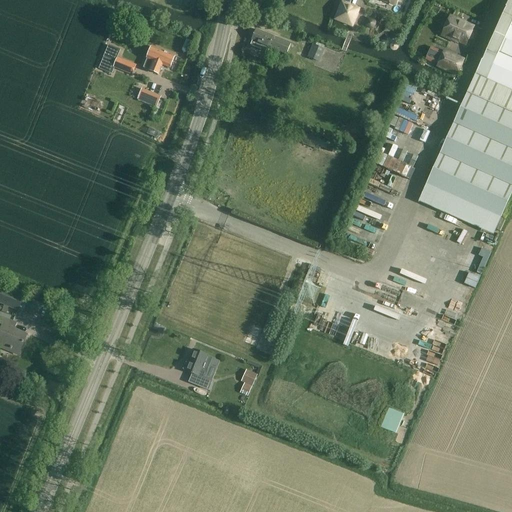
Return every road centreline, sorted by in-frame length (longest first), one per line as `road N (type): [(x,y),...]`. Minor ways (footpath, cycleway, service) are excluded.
road 1 (tertiary): [(39,511),(193,135),(227,0)]
road 2 (unknown): [(395,232),(447,260),(428,333)]
